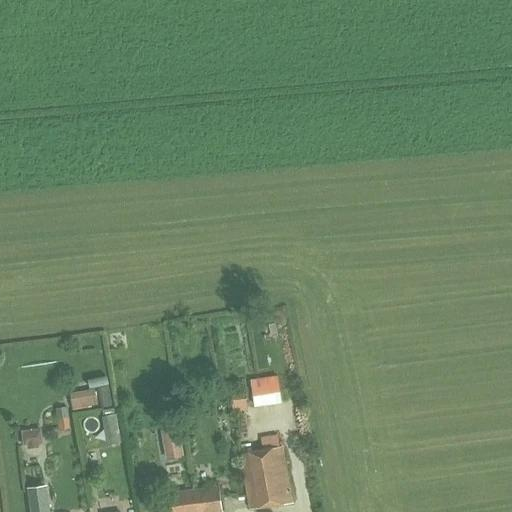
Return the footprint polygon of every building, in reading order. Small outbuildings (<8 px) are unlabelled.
[(253,404),(281,399),(278,380),(250,385),(253,404)] [(80,396),(81,408),(106,405),(105,393),(80,396)] [(246,394),(232,395),(234,410),(247,408),(246,394)] [(56,417),(68,416),(67,406),(55,408),(56,417)] [(128,441),(126,413),(114,413),(116,441),(128,441)] [(58,430),(70,428),(68,416),(56,417),(58,430)] [(189,425),(172,426),(172,457),(189,457),(189,425)] [(41,428),(21,431),(23,446),(27,446),(28,449),(39,447),(39,445),(43,444),(41,428)] [(279,447),(277,434),(261,437),(263,449),(253,451),(251,444),(240,446),(241,453),(239,454),(249,509),(293,502),(283,446),(279,447)] [(30,511),(50,511),(47,485),(27,488),(30,511)] [(196,511),(222,511),(219,486),(193,490),(196,511)] [(172,511),(196,511),(193,490),(169,493),(172,511)]
